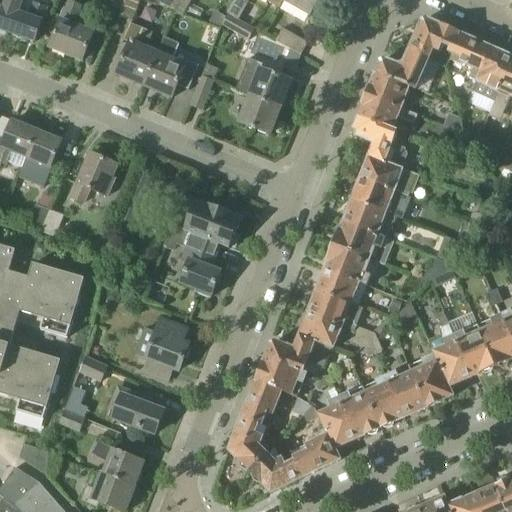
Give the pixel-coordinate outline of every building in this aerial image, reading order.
[(30,17),(19,14),(23,0),(6,0),(4,8),(3,8),(0,17),(0,33),(7,36),(8,33),(35,43),(42,22),(47,8),(35,4),(30,17)] [(120,11),(124,0),(112,0),(110,7),(120,11)] [(124,0),(120,11),(121,11),(120,15),(133,20),(141,0),(124,0)] [(159,0),(158,3),(171,9),(175,0),(159,0)] [(175,0),(171,9),(184,14),(192,0),(175,0)] [(237,0),(235,0),(227,14),(229,15),(239,21),(248,6),(237,0)] [(268,0),(267,2),(280,9),(284,3),(285,0),(268,0)] [(285,0),(284,3),(310,17),(319,0),(285,0)] [(61,21),(50,49),(69,56),(71,53),(84,58),(82,61),(83,62),(94,34),(74,26),(82,6),(70,1),(62,21),(61,21)] [(110,7),(106,15),(118,20),(120,15),(121,11),(120,11),(110,7)] [(249,42),(250,39),(255,30),(239,21),(229,15),(222,27),(249,42)] [(451,49),(458,34),(428,20),(422,22),(410,50),(430,59),(434,50),(440,53),(443,46),(451,49)] [(144,87),(158,55),(147,50),(154,34),(131,24),(123,41),(130,44),(117,76),(144,87)] [(283,30),(276,42),(302,56),(308,44),(283,30)] [(477,82),(492,49),(458,34),(451,49),(449,53),(453,55),(450,63),(461,68),(462,64),(474,69),(469,79),(477,82)] [(186,66),(172,61),(179,44),(165,38),(158,55),(144,87),(172,99),(178,86),(186,66)] [(477,82),(473,92),(495,102),(511,64),(511,57),(492,49),(477,82)] [(416,90),(430,59),(410,50),(404,64),(399,66),(386,60),(380,63),(376,74),(375,75),(410,88),(416,90)] [(250,97),(281,109),(282,106),(283,106),(287,97),(286,96),(291,81),(262,70),(264,65),(248,59),(237,90),(251,96),(250,97)] [(186,66),(178,86),(189,91),(199,66),(188,61),(186,66)] [(511,64),(495,102),(489,116),(501,122),(511,98),(511,64)] [(405,100),(410,88),(375,75),(367,96),(403,110),(406,100),(405,100)] [(202,77),(191,107),(203,111),(214,82),(202,77)] [(418,116),(403,110),(367,96),(359,117),(393,131),(398,118),(415,125),(418,116)] [(271,136),(281,109),(250,97),(240,124),(271,136)] [(465,135),(462,119),(449,115),(445,126),(453,130),(465,135)] [(374,145),(370,157),(403,169),(409,155),(406,149),(393,144),(397,132),(393,131),(359,117),(358,119),(354,131),(356,137),(368,142),(374,145)] [(27,159),(37,132),(12,122),(1,148),(2,148),(0,152),(0,164),(6,167),(12,153),(27,159)] [(37,132),(27,159),(21,173),(34,178),(32,183),(44,188),(52,169),(52,168),(62,142),(37,132)] [(491,171),(499,152),(491,149),(489,155),(475,149),(491,171)] [(79,185),(72,200),(84,204),(90,190),(108,198),(115,181),(112,179),(118,166),(115,165),(116,162),(106,158),(105,160),(91,155),(78,185),(79,185)] [(370,157),(361,179),(409,198),(410,194),(413,195),(421,177),(403,169),(370,157)] [(352,201),(404,221),(412,199),(409,198),(361,179),(352,201)] [(131,183),(111,232),(127,239),(147,190),(131,183)] [(185,232),(221,246),(230,250),(232,247),(235,249),(239,237),(236,236),(243,218),(205,204),(204,208),(178,198),(173,211),(190,218),(185,232)] [(352,201),(344,223),(386,239),(389,240),(397,218),(352,201)] [(37,206),(29,228),(41,233),(50,211),(49,211),(39,207),(37,206)] [(50,211),(41,233),(56,238),(65,217),(50,211)] [(386,239),(344,223),(335,247),(370,261),(376,247),(382,250),(386,239)] [(185,232),(173,227),(165,249),(174,253),(177,245),(187,249),(183,260),(190,262),(181,284),(199,291),(198,294),(210,299),(211,296),(212,296),(221,273),(212,269),(221,246),(185,232)] [(0,246),(0,395),(21,401),(17,412),(44,420),(62,362),(11,347),(21,313),(44,319),(41,331),(68,338),(85,280),(33,265),(29,278),(10,273),(16,251),(0,246)] [(365,274),(370,261),(335,247),(325,271),(361,284),(368,287),(372,276),(365,274)] [(456,280),(449,266),(432,283),(436,289),(456,280)] [(357,293),(361,284),(325,271),(317,292),(351,305),(356,292),(357,293)] [(422,282),(411,278),(407,292),(418,295),(422,282)] [(497,291),(491,293),(497,306),(503,303),(497,291)] [(364,310),(351,305),(317,292),(308,314),(344,328),(355,333),(364,310)] [(491,293),(485,296),(491,308),(497,306),(491,293)] [(393,301),(389,311),(398,314),(402,305),(393,301)] [(403,323),(417,316),(411,303),(400,314),(403,323)] [(511,312),(501,316),(511,340),(511,312)] [(443,329),(444,341),(446,347),(434,353),(435,356),(450,388),(473,378),(455,336),(450,326),(444,313),(437,316),(443,329)] [(340,337),(344,328),(308,314),(300,337),(331,349),(334,350),(339,337),(340,337)] [(509,363),(511,361),(511,340),(501,316),(491,321),(494,327),(480,333),(496,369),(499,367),(502,369),(508,366),(509,363)] [(148,360),(143,372),(169,382),(174,369),(180,372),(185,359),(187,359),(190,350),(188,349),(189,346),(182,343),(187,331),(162,322),(158,334),(145,329),(135,355),(148,360)] [(370,341),(376,335),(359,328),(357,335),(370,341)] [(496,369),(480,333),(467,339),(464,332),(455,336),(473,378),(483,374),(486,375),(492,373),(494,369),(496,369)] [(363,347),(370,341),(357,335),(353,343),(363,347)] [(370,341),(376,354),(383,351),(376,335),(370,341)] [(331,349),(300,337),(295,349),(289,347),(288,348),(277,343),(271,345),(266,358),(304,373),(308,362),(324,368),(331,349)] [(368,357),(376,354),(370,341),(363,347),(364,348),(368,357)] [(426,367),(413,373),(429,409),(445,401),(443,397),(452,393),(450,388),(435,356),(423,361),(426,367)] [(79,373),(101,383),(108,368),(86,358),(79,373)] [(308,374),(304,373),(266,358),(257,382),(282,392),(292,396),(297,382),(304,385),(308,374)] [(339,373),(330,377),(333,385),(342,381),(339,373)] [(429,409),(413,373),(400,379),(397,373),(387,377),(405,419),(429,409)] [(320,379),(316,390),(322,392),(324,389),(327,387),(333,385),(330,377),(320,379)] [(395,424),(405,419),(387,377),(376,382),(379,388),(366,394),(382,430),(384,428),(388,429),(393,427),(395,424)] [(273,416),(282,392),(257,382),(242,419),(259,426),(268,430),(268,429),(263,427),(268,414),(273,416)] [(382,430),(366,394),(353,400),(350,394),(340,399),(358,440),(369,436),(372,437),(378,434),(379,431),(382,430)] [(122,397),(114,419),(156,435),(164,412),(149,407),(151,401),(137,396),(135,401),(122,397)] [(298,399),(293,412),(305,416),(312,408),(298,399)] [(358,440),(340,399),(329,403),(332,409),(318,416),(319,419),(328,436),(335,451),(336,450),(358,440)] [(312,408),(305,416),(308,424),(319,419),(318,416),(315,410),(312,408)] [(64,412),(59,425),(81,433),(86,420),(64,412)] [(256,434),(259,426),(242,419),(229,452),(250,472),(268,455),(260,447),(263,437),(256,434)] [(341,461),(336,450),(335,451),(328,436),(306,447),(309,453),(295,459),(292,453),(291,453),(292,455),(296,463),(295,463),(303,479),(341,461)] [(109,476),(136,487),(145,463),(113,450),(113,451),(99,444),(93,454),(113,465),(109,476)] [(21,458),(48,475),(50,453),(25,446),(21,458)] [(303,479),(295,463),(296,463),(292,455),(283,460),(276,463),(268,455),(250,472),(272,494),(303,479)] [(64,511),(40,484),(16,469),(0,492),(0,496),(5,500),(20,511),(64,511)] [(109,476),(103,473),(96,490),(87,486),(81,502),(98,509),(100,504),(121,511),(126,511),(136,487),(109,476)] [(511,511),(511,479),(510,480),(506,479),(498,482),(497,486),(495,487),(506,511),(511,511)] [(506,511),(495,487),(473,496),(479,511),(506,511)] [(479,511),(473,496),(464,500),(463,499),(449,505),(448,506),(450,511),(479,511)] [(449,505),(445,497),(422,508),(423,511),(450,511),(448,506),(449,505)] [(20,511),(5,500),(0,505),(0,511),(20,511)]
